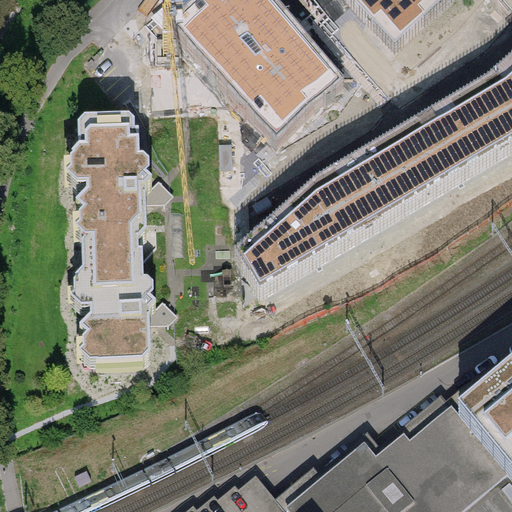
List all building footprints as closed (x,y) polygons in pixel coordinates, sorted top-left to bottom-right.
[(260,0),(215,0),(175,36),(278,150),(343,91),(260,0)] [(343,0),(395,57),(458,0),(343,0)] [(511,70),(490,89),(315,193),(232,264),(262,312),(511,160),(511,70)] [(137,142),(136,133),(130,128),(85,129),(79,136),(83,252),(138,250),(138,253),(140,253),(148,244),(147,208),(156,208),(155,201),(155,198),(153,195),(154,193),(147,186),(141,181),(140,142),(137,142)] [(174,259),(185,258),(184,215),(173,215),(174,259)] [(140,262),(140,253),(138,253),(138,250),(83,252),(88,375),(144,373),(152,365),(151,329),(161,329),(161,322),(161,320),(157,316),(158,314),(150,307),(146,302),(144,262),(140,262)] [(457,422),(511,490),(511,378),(472,411),(457,422)] [(511,511),(511,490),(457,422),(453,417),(411,450),(406,443),(376,467),(367,455),(294,511),(511,511)] [(195,511),(283,511),(258,482),(253,486),(241,496),(237,491),(220,505),(216,501),(202,511),(196,511),(195,511)]
